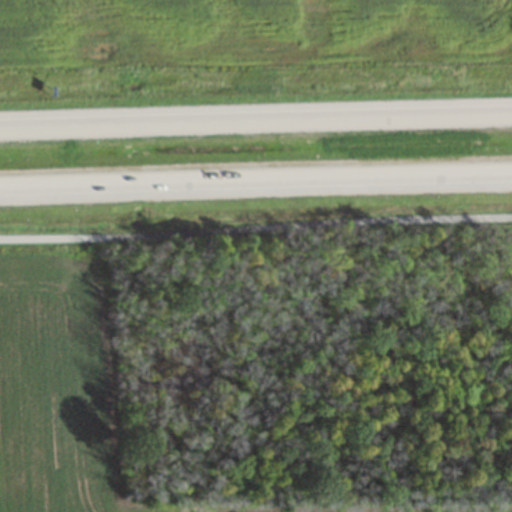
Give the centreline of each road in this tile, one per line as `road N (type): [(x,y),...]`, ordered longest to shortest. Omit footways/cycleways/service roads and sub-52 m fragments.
road 1 (trunk): [(0,186),(511,172)]
road 2 (trunk): [(511,113),(0,127)]
